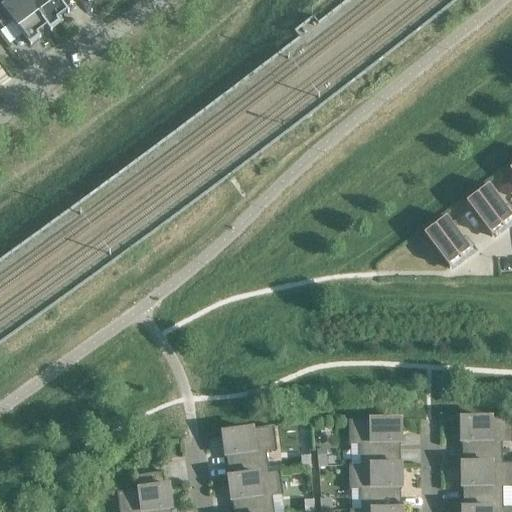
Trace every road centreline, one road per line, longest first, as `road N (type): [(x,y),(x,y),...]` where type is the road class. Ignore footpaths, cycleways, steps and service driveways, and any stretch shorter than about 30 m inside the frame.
road 1 (residential): [(0,115),(151,0)]
road 2 (unclassified): [(432,511),(428,373)]
